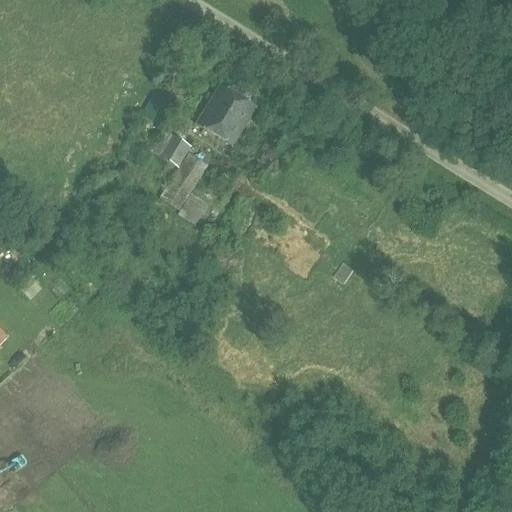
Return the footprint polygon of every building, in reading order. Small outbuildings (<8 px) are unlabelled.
[(195,126),(232,148),(256,108),(220,86),(195,126)] [(178,170),(192,148),(160,130),(147,152),(178,170)] [(179,212),(208,167),(188,156),(158,200),(179,212)] [(196,229),(209,206),(190,195),(177,218),(196,229)] [(355,272),(344,265),(334,279),(344,286),(355,272)] [(55,443),(63,436),(47,418),(0,460),(0,508),(36,476),(24,462),(50,439),(55,443)]
